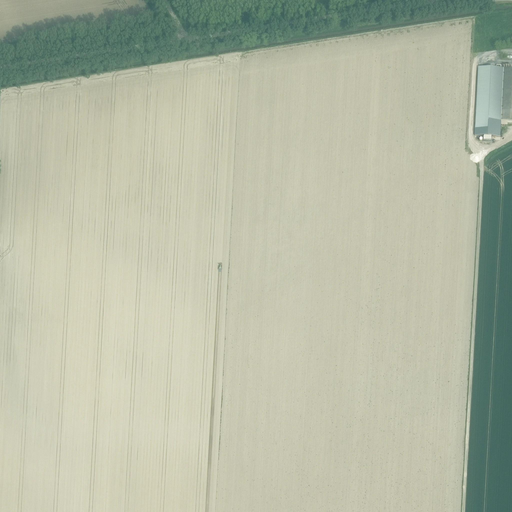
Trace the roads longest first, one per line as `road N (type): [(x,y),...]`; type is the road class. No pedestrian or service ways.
road 1 (unclassified): [(435,0),(185,39)]
road 2 (unclassified): [(185,39),(0,67)]
